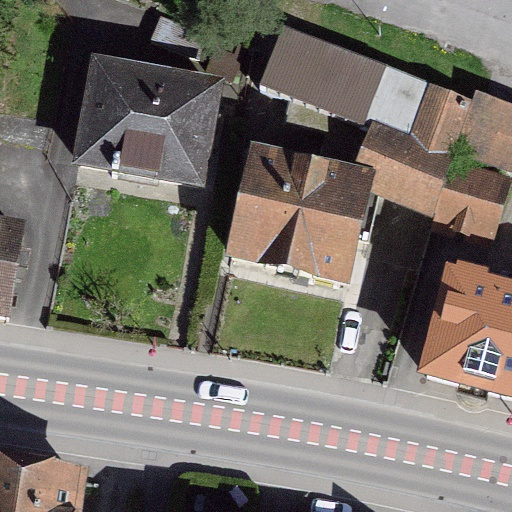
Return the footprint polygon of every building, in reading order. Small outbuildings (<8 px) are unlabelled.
[(150,43),(197,62),(207,36),(160,17),(150,43)] [(378,195),(433,218),(469,106),(282,33),(260,92),(340,124),(319,176),(253,160),(231,259),(345,286),(355,242),(367,245),(378,195)] [(198,188),(216,93),(97,71),(80,167),(198,188)] [(511,171),(511,118),(476,105),(460,152),(511,171)] [(490,242),(508,184),(451,166),(433,224),(490,242)] [(0,321),(8,322),(21,237),(0,234),(0,321)] [(485,284),(458,277),(455,287),(451,286),(426,379),(511,401),(511,302),(482,294),(485,284)] [(73,511),(78,482),(0,469),(0,511),(73,511)]
